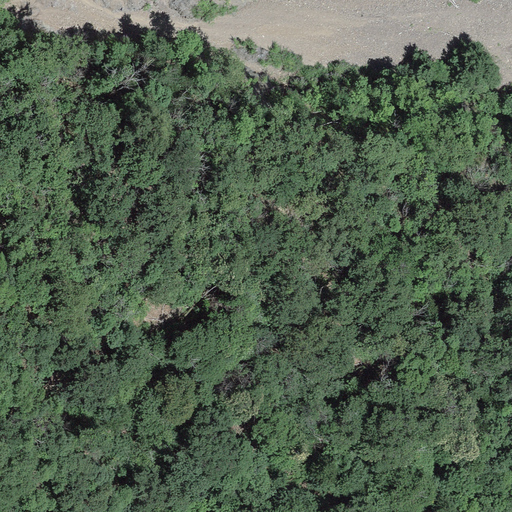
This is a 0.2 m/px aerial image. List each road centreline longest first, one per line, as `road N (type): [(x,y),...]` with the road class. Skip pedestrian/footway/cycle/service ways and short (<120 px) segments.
road 1 (motorway): [(97,0),(176,57),(413,264),(511,364)]
road 2 (motorway): [(511,202),(290,0)]
